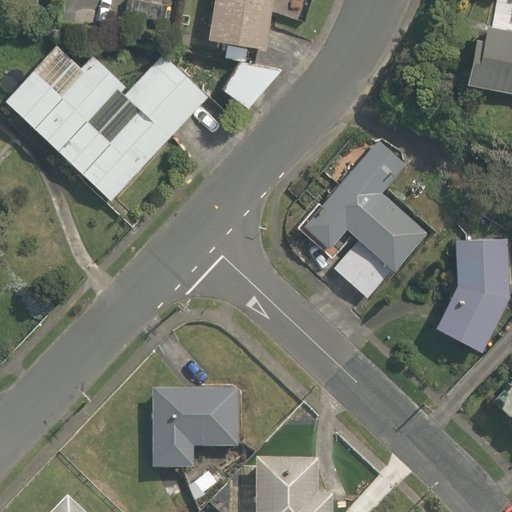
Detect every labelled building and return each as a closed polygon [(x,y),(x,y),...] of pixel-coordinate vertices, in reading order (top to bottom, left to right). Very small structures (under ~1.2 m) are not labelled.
[(224,57),(238,60),(245,61),(247,47),(264,50),(272,0),(213,0),(206,41),(226,45),(224,57)] [(465,82),(511,93),(511,32),(485,27),(482,41),(474,40),(465,82)] [(79,68),(55,46),(3,100),(109,200),(206,97),(161,55),(127,90),(91,56),(79,68)] [(245,61),(238,60),(220,89),(246,107),(282,69),(245,61)] [(377,190),(401,163),(379,143),(354,171),(351,169),(300,226),(325,248),(343,228),(356,240),(332,268),(365,298),(390,270),(391,271),(425,233),(377,190)] [(432,327),(479,352),(507,298),(505,239),(453,240),(454,284),(432,327)] [(511,375),(492,394),(498,400),(497,407),(505,414),(510,412),(511,413),(511,375)] [(151,471),(192,471),(192,449),(235,449),(236,392),(151,391),(151,471)] [(254,511),(331,511),(331,496),(316,496),(316,461),(254,461),(254,511)] [(215,469),(194,486),(202,496),(223,479),(215,469)] [(52,511),(78,511),(65,499),(52,511)]
